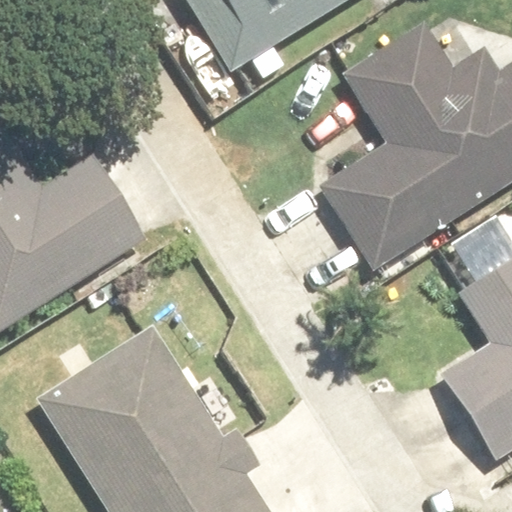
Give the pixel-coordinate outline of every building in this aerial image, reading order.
[(170,0),(222,80),(345,0),(170,0)] [(511,42),(435,20),(349,74),(394,147),(322,192),(376,277),(511,191),(511,42)] [(38,193),(0,130),(0,336),(138,253),(85,165),(38,193)] [(438,384),(489,459),(511,443),(511,246),(458,283),(499,343),(438,384)] [(271,511),(151,335),(40,411),(108,511),(271,511)]
